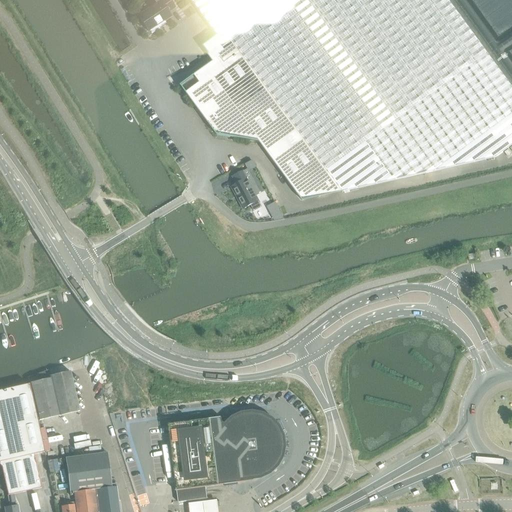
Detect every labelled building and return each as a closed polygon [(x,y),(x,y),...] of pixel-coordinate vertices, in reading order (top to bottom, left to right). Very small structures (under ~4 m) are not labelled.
[(167,13),(174,9),(168,0),(156,0),(154,2),(156,5),(138,17),(148,32),(149,31),(150,33),(158,28),(157,26),(170,17),(167,13)] [(189,0),(198,12),(216,36),(216,35),(223,30),(336,185),(342,193),(343,192),(495,158),(511,145),(511,88),(447,0),(189,0)] [(213,62),(181,86),(217,136),(259,143),(302,201),(315,191),(319,197),(336,185),(223,30),(216,35),(216,36),(215,36),(201,46),(213,62)] [(247,171),(248,173),(257,169),(254,164),(252,163),(245,166),(247,171)] [(247,171),(246,172),(233,179),(236,186),(231,189),(235,197),(237,196),(244,210),(251,207),(254,212),(261,208),(258,203),(255,196),(261,194),(253,179),(252,179),(248,173),(247,171)] [(268,208),(275,221),(284,219),(276,204),(268,208)] [(39,421),(79,412),(70,372),(50,377),(50,379),(31,383),(39,421)] [(29,385),(0,391),(0,466),(2,469),(3,470),(8,496),(41,488),(34,455),(44,453),(29,385)] [(243,415),(234,420),(227,426),(222,422),(221,419),(222,419),(222,418),(168,425),(179,503),(208,499),(206,488),(225,486),(225,487),(239,486),(238,484),(244,483),(244,482),(243,480),(261,477),(270,472),(278,466),(282,457),(284,447),(283,437),(279,428),(272,421),(263,416),(253,414),(243,415)] [(77,511),(119,511),(117,487),(111,488),(107,454),(66,459),(71,493),(74,493),(77,511)] [(218,511),(217,501),(190,505),(190,511),(218,511)] [(62,511),(74,511),(74,503),(68,504),(68,507),(62,508),(62,511)]
